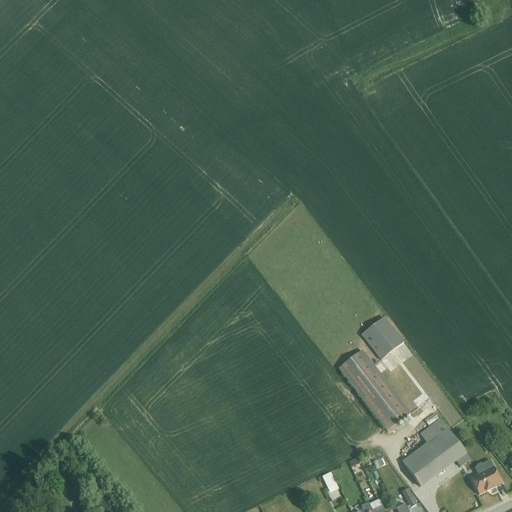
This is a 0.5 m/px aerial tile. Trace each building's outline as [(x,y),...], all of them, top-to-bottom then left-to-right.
[(420,406),(438,391),(406,351),(388,365),(420,406)] [(389,429),(406,415),(363,361),(346,375),(389,429)] [(369,440),(376,433),(363,417),(355,424),(369,440)] [(422,487),(462,456),(437,423),(422,434),(430,444),(404,464),(422,487)] [(477,440),(468,445),(481,466),(490,461),(477,440)] [(359,462),(350,466),(354,474),(363,470),(359,462)] [(472,481),(480,499),(503,488),(495,470),(472,481)] [(322,478),(333,501),(342,497),(331,474),(322,478)] [(384,511),(380,500),(372,504),(375,511),(384,511)]
